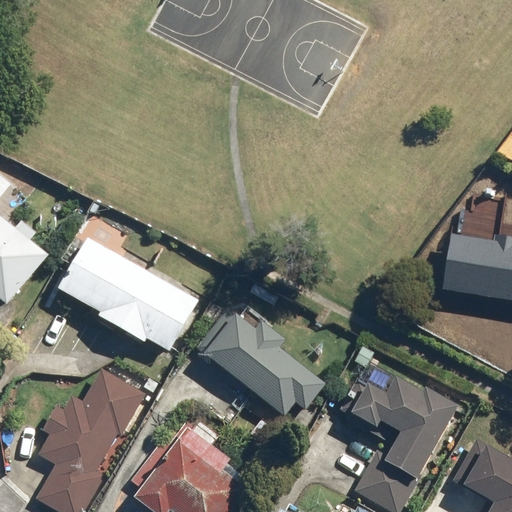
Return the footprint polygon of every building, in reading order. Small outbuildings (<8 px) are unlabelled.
[(0,217),(0,299),(12,309),(51,258),(34,245),(41,236),(20,219),(13,228),(0,217)] [(499,243),(455,236),(446,294),(511,303),(511,238),(500,237),(499,243)] [(90,239),(59,293),(103,318),(101,322),(148,348),(150,344),(172,356),(202,302),(90,239)] [(224,330),(218,326),(198,353),(288,421),(298,408),(308,416),(330,387),(236,315),(224,330)] [(67,412),(60,408),(33,457),(57,471),(39,502),(57,511),(90,511),(108,482),(101,478),(146,396),(104,372),(87,404),(75,397),(67,412)] [(388,397),(372,388),(355,420),(382,435),(386,428),(404,439),(394,457),(384,452),(357,499),(380,511),(405,511),(463,411),(428,391),(425,395),(398,379),(388,397)] [(264,421),(252,436),(276,456),(289,441),(264,421)] [(132,486),(143,494),(137,503),(149,511),(238,511),(252,494),(226,474),(235,462),(192,430),(174,453),(164,445),(132,486)] [(511,511),(511,458),(477,441),(455,485),(496,506),(493,511),(511,511)]
